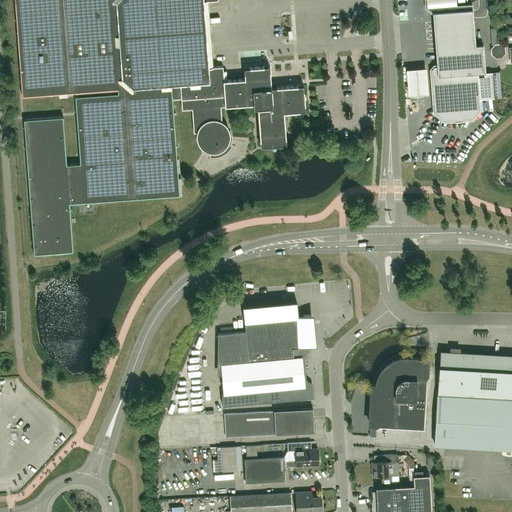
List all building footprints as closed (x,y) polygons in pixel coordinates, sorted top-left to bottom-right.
[(15,0),(22,96),(76,92),(77,96),(75,97),(80,163),(67,164),(63,116),(24,119),(31,206),(34,254),(73,251),(70,213),(75,212),(74,203),(84,202),(180,195),(179,182),(173,99),(181,98),(182,109),(192,108),(194,132),(197,133),(197,134),(197,136),(197,137),(197,138),(197,139),(198,141),(198,142),(199,143),(200,146),(201,147),(202,148),(203,149),(205,150),(206,150),(206,151),(208,151),(209,152),(211,152),(217,152),(219,152),(219,151),(220,151),(221,151),(222,150),(223,149),(225,148),(226,146),(228,145),(228,144),(229,142),(230,140),(230,139),(230,137),(230,136),(230,134),(230,133),(230,132),(230,131),(229,129),(228,128),(228,127),(227,125),(226,124),(225,123),(223,122),(221,121),(222,118),(221,106),(254,104),(254,107),(258,107),(261,146),(287,145),(284,112),(306,111),(305,97),(304,85),(277,87),(271,82),(270,66),(244,68),(245,78),(224,80),(223,65),(209,67),(204,0),(208,0),(15,0)] [(431,12),(433,12),(437,66),(434,66),(432,69),(435,112),(445,120),(472,118),(481,108),(478,73),(486,72),(483,45),(476,45),(473,9),(457,10),(456,0),(426,0),(428,8),(431,8),(431,12)] [(505,53),(504,47),(500,44),(495,44),(491,48),(492,54),(496,57),(501,57),(505,53)] [(415,70),(405,70),(407,97),(417,96),(427,95),(425,69),(415,70)] [(302,356),(301,346),(312,345),(309,314),(298,315),(297,305),(243,310),(245,330),(218,333),(224,393),(221,393),(223,405),(261,401),(261,402),(313,397),(312,384),(305,385),(302,356)] [(195,367),(185,368),(185,375),(181,376),(183,383),(180,384),(183,392),(174,395),(174,403),(170,405),(172,410),(192,403),(195,413),(203,412),(200,405),(204,404),(201,397),(205,395),(203,390),(203,372),(202,354),(201,352),(201,344),(191,348),(193,352),(193,361),(195,367)] [(435,445),(511,449),(511,356),(441,352),(440,360),(438,394),(435,445)] [(428,374),(426,373),(427,358),(408,357),(408,361),(405,361),(403,361),(400,361),(398,362),(395,363),(392,365),(390,366),(389,367),(387,369),(385,371),(384,373),(382,376),(381,379),(381,381),(380,383),(380,385),(376,385),(376,394),(371,394),(369,424),(375,424),(376,426),(379,424),(423,427),(426,378),(428,374)] [(312,408),(274,410),(224,413),(225,437),(314,432),(312,408)] [(303,448),(302,442),(287,442),(288,460),(284,460),(284,456),(244,458),(245,482),(285,480),(285,467),(319,464),(318,448),(303,448)] [(397,462),(396,453),(384,454),(385,461),(372,462),(373,476),(381,476),(381,482),(392,481),(392,475),(399,474),(398,462),(397,462)] [(414,475),(414,485),(376,487),(376,490),(372,490),(372,506),(377,505),(377,511),(431,511),(430,474),(414,475)] [(322,511),(321,496),(312,497),(312,491),(296,492),(297,511),(322,511)] [(291,511),(290,492),(230,496),(231,511),(291,511)]
